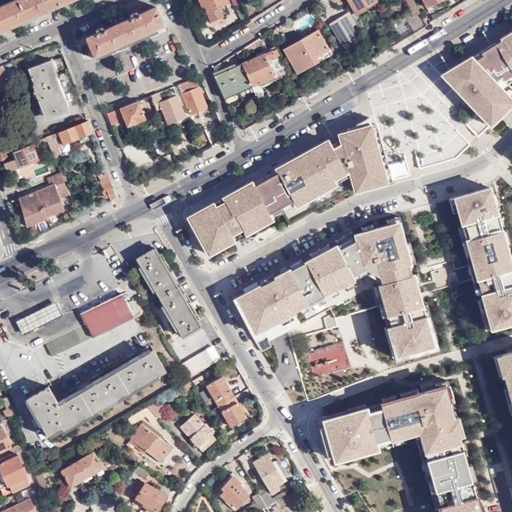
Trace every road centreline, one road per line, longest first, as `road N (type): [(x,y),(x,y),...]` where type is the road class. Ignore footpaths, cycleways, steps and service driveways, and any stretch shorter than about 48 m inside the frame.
road 1 (residential): [(511,134),(490,155),(367,195),(199,283)]
road 2 (primary): [(241,154),(501,0)]
road 3 (residential): [(63,24),(136,209)]
road 4 (residential): [(280,423),(199,283)]
road 5 (unknown): [(86,233),(91,264),(83,279),(33,303),(0,290)]
road 6 (unknown): [(13,388),(138,329)]
road 7 (residential): [(180,511),(204,473),(280,423)]
road 8 (primary): [(17,267),(136,209)]
